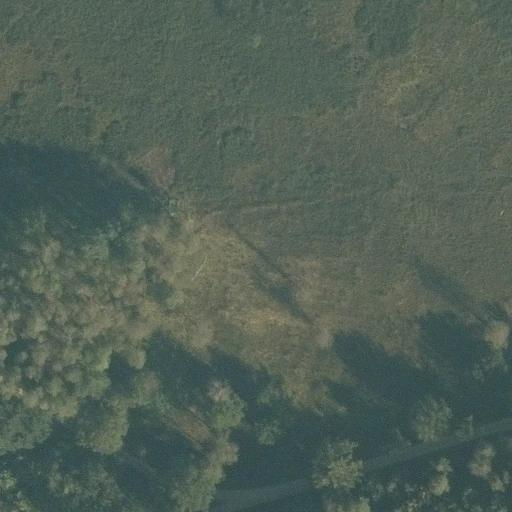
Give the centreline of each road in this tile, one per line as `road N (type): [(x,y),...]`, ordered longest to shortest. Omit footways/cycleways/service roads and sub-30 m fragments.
road 1 (track): [(511,426),(236,507)]
road 2 (track): [(236,507),(183,493),(0,389)]
